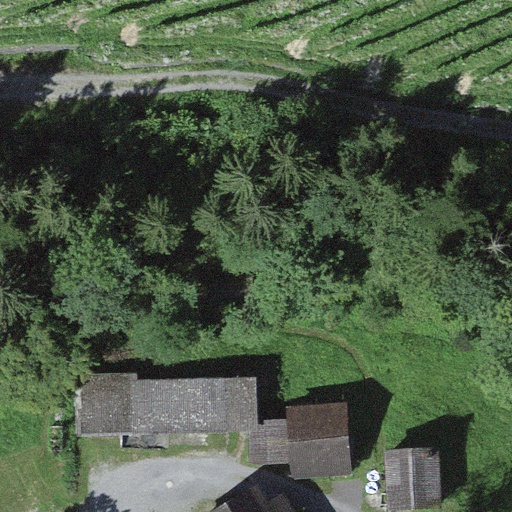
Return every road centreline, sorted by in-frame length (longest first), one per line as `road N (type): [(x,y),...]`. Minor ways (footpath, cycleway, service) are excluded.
road 1 (track): [(511,124),(235,81),(0,86)]
road 2 (track): [(106,511),(135,487),(194,471),(249,480),(318,511)]
